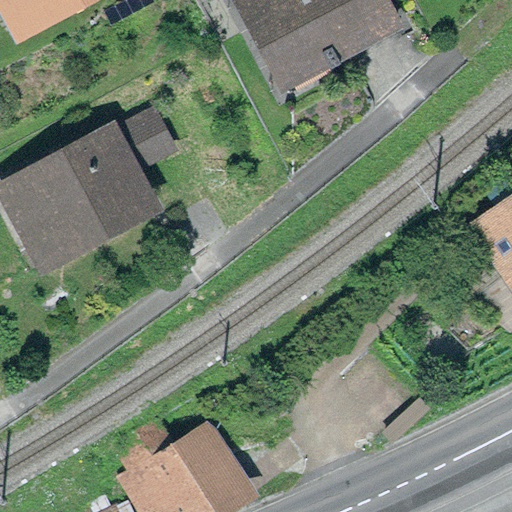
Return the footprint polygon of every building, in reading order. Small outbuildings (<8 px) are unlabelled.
[(9,0),(14,9),(31,0),(9,0)] [(382,0),(242,0),(239,2),(283,85),(289,82),(284,74),(321,55),(329,70),(341,64),(334,51),(393,20),(382,0)] [(83,148),(5,190),(35,246),(69,228),(78,244),(148,206),(106,127),(79,141),(83,148)] [(511,211),(484,231),(511,270),(511,211)] [(205,434),(133,477),(153,511),(207,511),(240,493),(205,434)] [(106,511),(132,511),(127,502),(106,511)]
